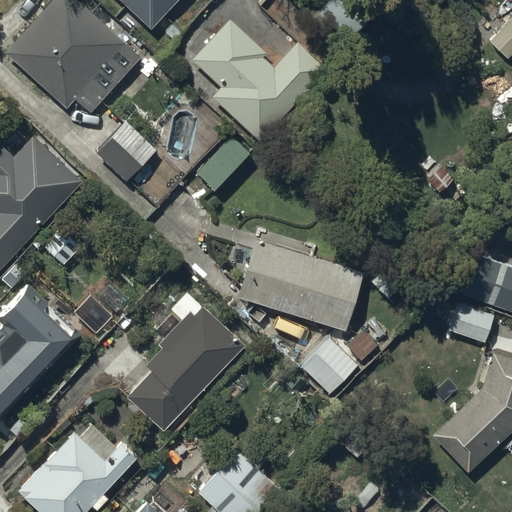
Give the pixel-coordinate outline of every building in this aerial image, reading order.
[(83,0),(46,0),(4,46),(64,102),(72,93),(89,109),(140,54),(83,0)] [(123,0),(151,26),(174,0),(123,0)] [(496,2),(475,22),(506,55),(511,49),(511,0),(504,0),(499,5),(496,2)] [(220,77),(210,88),(260,134),(326,63),(295,34),(273,58),(262,48),(266,44),(228,9),(190,50),(220,77)] [(124,113),(94,144),(125,175),(155,145),(124,113)] [(408,132),(393,120),(371,147),(385,159),(408,132)] [(0,264),(82,177),(32,131),(13,152),(1,141),(0,141),(0,264)] [(232,133),(197,171),(214,185),(248,148),(232,133)] [(256,234),(237,292),(344,326),(362,269),(309,251),(315,232),(281,222),(276,237),(274,236),(273,240),(256,234)] [(511,263),(471,249),(456,289),(511,309),(511,263)] [(0,417),(80,332),(27,282),(4,307),(17,319),(0,337),(0,340),(8,348),(0,357),(0,417)] [(150,368),(126,395),(162,428),(244,341),(186,287),(167,307),(179,318),(157,342),(160,345),(145,363),(150,368)] [(457,300),(448,327),(484,339),(494,312),(457,300)] [(361,326),(345,342),(360,357),(376,340),(361,326)] [(329,334),(300,363),(326,390),(356,362),(329,334)] [(467,470),(511,426),(511,354),(491,347),(477,385),(430,431),(467,470)] [(102,490),(136,454),(120,438),(103,455),(73,426),(42,459),(44,461),(19,488),(44,511),(79,511),(91,501),(97,506),(107,495),(102,490)] [(235,446),(196,487),(221,511),(249,511),(276,484),(235,446)] [(194,511),(184,502),(174,511),(167,511),(154,500),(152,502),(147,497),(132,511),(194,511)] [(413,511),(438,511),(424,500),(413,511)] [(22,511),(11,501),(0,511),(22,511)]
